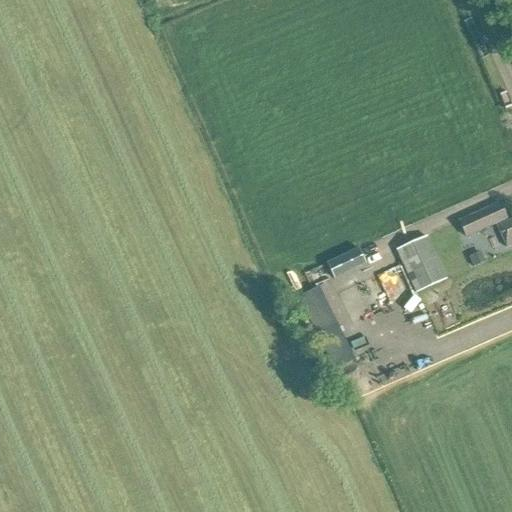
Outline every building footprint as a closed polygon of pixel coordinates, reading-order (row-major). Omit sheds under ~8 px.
[(511,220),(508,222),(500,203),(459,220),(466,236),(496,223),(506,247),(511,244),(511,220)] [(445,280),(425,237),(396,251),(416,294),(445,280)] [(321,267),(328,281),(366,264),(359,250),(321,267)] [(312,330),(334,323),(321,284),(300,291),(312,330)] [(376,359),(363,366),(373,386),(386,380),(376,359)]
